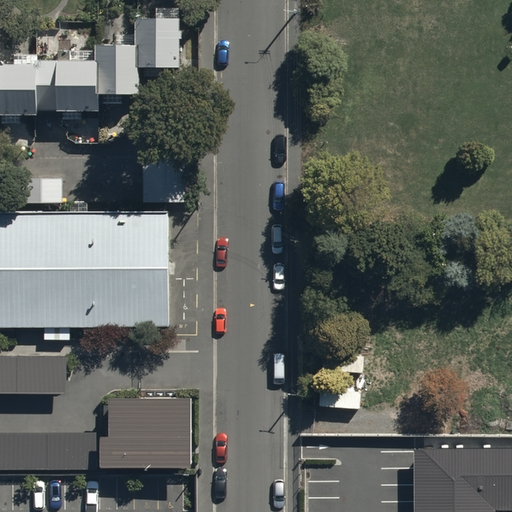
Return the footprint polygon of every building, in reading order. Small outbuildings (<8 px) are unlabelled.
[(0,107),(102,107),(102,89),(146,89),(146,64),(186,65),(186,14),(143,14),(143,42),(100,42),(100,57),(39,56),(39,62),(2,62),(2,56),(0,56),(0,107)] [(142,150),(142,200),(185,200),(185,151),(142,150)] [(63,179),(33,178),(33,201),(63,202),(63,179)] [(176,208),(0,207),(0,323),(176,324),(176,208)] [(0,351),(0,385),(72,386),(72,351),(0,351)] [(117,388),(117,428),(0,428),(0,463),(191,464),(191,388),(117,388)] [(414,511),(501,511),(511,511),(511,445),(417,447),(414,511)]
